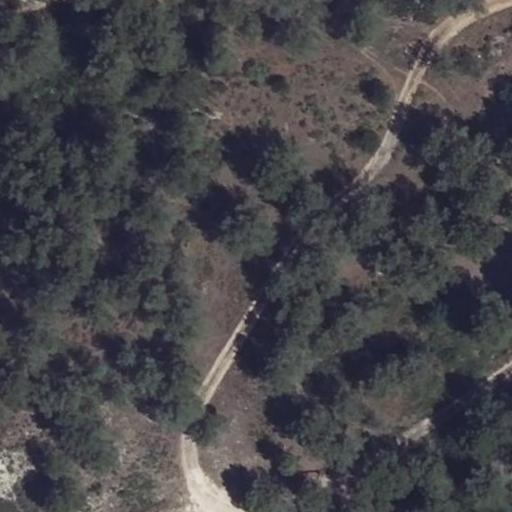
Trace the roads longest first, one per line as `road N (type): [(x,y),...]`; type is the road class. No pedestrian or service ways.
road 1 (track): [(222,511),(184,447),(263,281),(376,163),(434,37),(490,0)]
road 2 (track): [(315,511),(511,363)]
